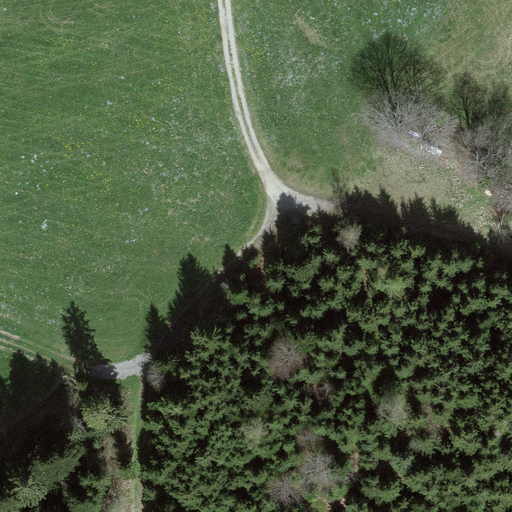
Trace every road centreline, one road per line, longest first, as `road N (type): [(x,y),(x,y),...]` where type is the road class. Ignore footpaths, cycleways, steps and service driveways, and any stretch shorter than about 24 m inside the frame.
road 1 (track): [(0,348),(127,390),(141,511)]
road 2 (track): [(511,256),(465,236),(275,206)]
road 3 (track): [(127,390),(241,264),(275,206)]
road 4 (track): [(275,206),(249,130),(227,0)]
